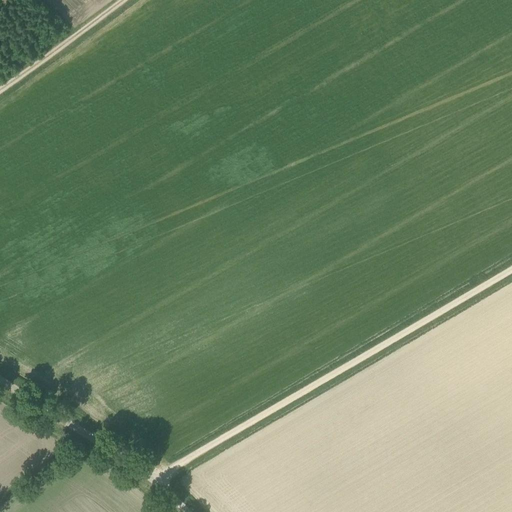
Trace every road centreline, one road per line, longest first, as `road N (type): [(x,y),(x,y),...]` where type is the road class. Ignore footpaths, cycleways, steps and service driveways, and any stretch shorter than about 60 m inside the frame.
road 1 (track): [(160,482),(511,274)]
road 2 (unclassified): [(188,511),(123,454),(0,377)]
road 3 (track): [(0,91),(128,0)]
